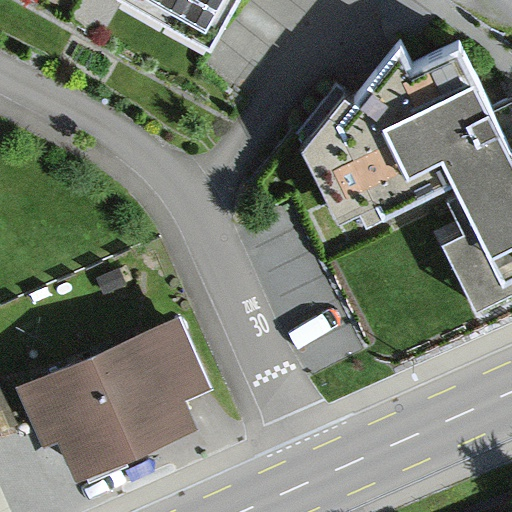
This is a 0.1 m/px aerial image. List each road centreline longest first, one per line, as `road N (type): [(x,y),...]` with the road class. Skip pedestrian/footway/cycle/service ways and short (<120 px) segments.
road 1 (residential): [(327,482),(224,270),(162,178),(94,130),(0,81)]
road 2 (unknown): [(162,178),(343,0)]
road 3 (primary): [(511,392),(327,482)]
